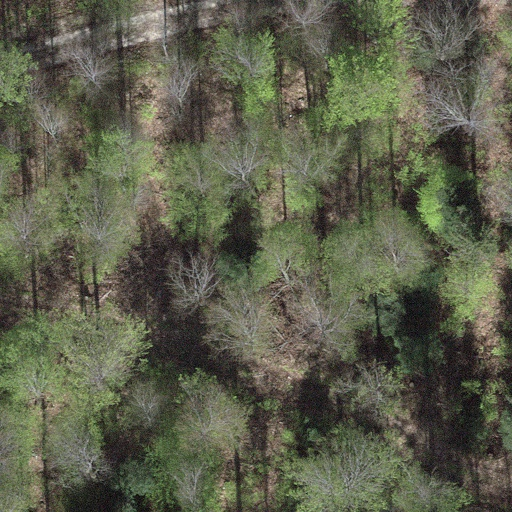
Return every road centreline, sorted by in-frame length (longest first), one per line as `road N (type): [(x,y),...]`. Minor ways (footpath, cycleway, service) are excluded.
road 1 (track): [(0,320),(149,335),(396,416),(511,478)]
road 2 (track): [(0,62),(307,0)]
